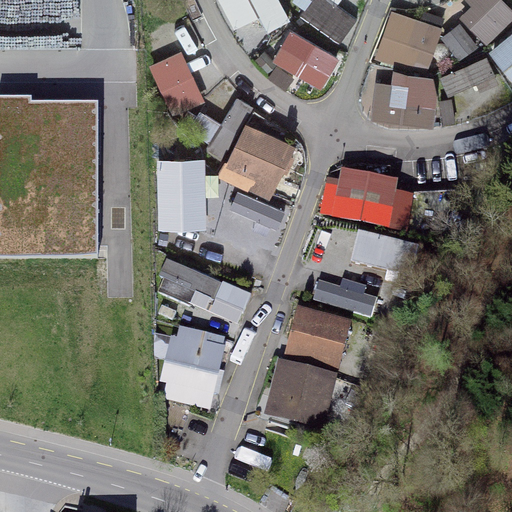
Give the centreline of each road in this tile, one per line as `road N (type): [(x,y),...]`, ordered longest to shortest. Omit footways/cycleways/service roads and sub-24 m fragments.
road 1 (track): [(511,267),(433,425),(365,497),(363,511)]
road 2 (tertiary): [(190,511),(0,455)]
